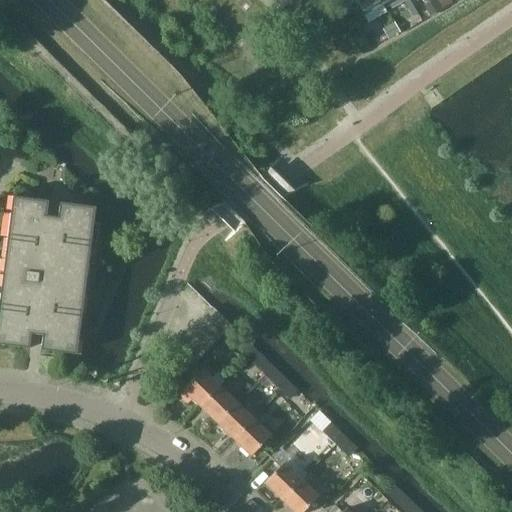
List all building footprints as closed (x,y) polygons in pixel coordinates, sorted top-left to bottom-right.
[(294,0),(277,0),(287,10),(295,1),(294,0)] [(384,4),(382,0),(354,0),(364,16),(384,4)] [(431,12),(440,8),(435,0),(433,0),(427,4),(431,12)] [(450,0),(437,0),(443,9),(453,3),(450,0)] [(395,23),(383,30),(388,39),(400,32),(395,23)] [(46,220),(48,201),(12,196),(0,292),(0,344),(29,348),(32,329),(43,331),(41,350),(76,354),(88,264),(94,264),(100,223),(93,222),(95,207),(59,202),(57,222),(46,220)] [(230,325),(213,308),(203,318),(220,335),(230,325)] [(220,335),(203,318),(193,328),(211,345),(220,335)] [(211,345),(193,328),(183,338),(201,355),(211,345)] [(201,355),(183,338),(173,348),(191,365),(201,355)] [(239,348),(252,361),(259,353),(246,341),(239,348)] [(272,365),(259,353),(252,361),(264,373),(272,365)] [(285,378),(272,365),(264,373),(277,386),(285,378)] [(202,369),(183,389),(200,405),(219,386),(225,379),(218,373),(212,379),(202,369)] [(297,390),(285,378),(277,386),(290,398),(297,390)] [(219,386),(200,405),(217,422),(236,403),(219,386)] [(236,403),(217,422),(234,439),(253,419),(236,403)] [(319,411),(309,420),(322,432),(323,431),(330,424),(331,423),(319,411)] [(253,419),(234,439),(251,455),(270,436),(253,419)] [(343,436),(330,424),(323,431),(335,444),(343,436)] [(356,448),(343,436),(335,444),(348,456),(356,448)] [(264,483),(281,499),(300,480),(283,463),(264,483)] [(302,511),(318,497),(300,480),(281,499),(294,511),(302,511)] [(407,497),(394,485),(386,493),(399,505),(407,497)] [(417,511),(420,510),(407,497),(399,505),(406,511),(417,511)]
